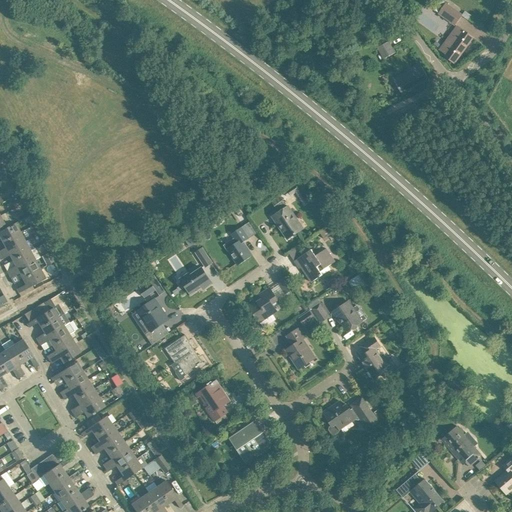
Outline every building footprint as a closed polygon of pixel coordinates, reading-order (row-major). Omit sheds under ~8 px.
[(462,15),(446,3),(439,13),(455,25),(462,15)] [(444,56),(454,63),(473,37),(457,26),(450,36),(452,37),(449,41),(448,41),(440,50),(445,54),(444,56)] [(395,55),(391,48),(388,42),(377,49),(384,61),(395,55)] [(406,73),(393,80),(401,94),(421,83),(422,82),(429,79),(420,64),(406,72),(406,73)] [(6,177),(1,180),(6,188),(11,186),(6,177)] [(297,186),(288,192),(291,196),(295,193),(296,193),(305,206),(309,203),(297,186)] [(280,196),(272,202),(277,210),(285,203),(280,196)] [(288,206),(272,217),(287,239),(303,229),(288,206)] [(0,231),(11,225),(6,214),(0,217),(0,216),(0,231)] [(0,237),(3,242),(20,232),(15,223),(11,225),(0,231),(0,237)] [(237,242),(228,249),(233,257),(239,265),(252,256),(242,243),(252,236),(245,225),(232,234),(237,242)] [(326,228),(319,233),(323,239),(330,234),(326,228)] [(0,255),(25,242),(20,232),(3,242),(6,247),(0,250),(0,255)] [(13,260),(30,251),(25,242),(0,255),(0,258),(1,260),(10,255),(13,260)] [(312,249),(294,261),(300,269),(301,267),(311,282),(323,275),(320,272),(322,271),(321,269),(325,266),(326,268),(331,264),(336,261),(326,247),(315,255),(312,249)] [(212,263),(202,248),(196,253),(206,267),(212,263)] [(9,274),(35,260),(30,251),(13,260),(16,266),(7,271),(9,274)] [(23,279),(40,269),(35,260),(9,274),(11,278),(20,273),(23,279)] [(212,283),(206,275),(202,268),(190,275),(189,273),(180,279),(191,294),(204,286),(205,288),(212,283)] [(19,293),(45,278),(40,269),(23,279),(26,284),(17,289),(19,293)] [(287,275),(277,282),(285,294),(295,287),(287,275)] [(156,278),(139,290),(144,298),(156,290),(160,295),(165,291),(156,278)] [(277,311),(274,306),(280,302),(270,287),(259,295),(261,297),(248,306),(259,323),(260,323),(264,328),(276,320),(273,314),(277,311)] [(41,327),(58,317),(64,313),(58,304),(55,306),(51,299),(44,303),(49,310),(27,324),(29,328),(38,322),(41,327)] [(150,331),(145,334),(152,345),(169,333),(167,330),(162,323),(168,319),(166,320),(158,308),(160,307),(155,300),(146,305),(137,311),(138,312),(140,310),(148,322),(146,324),(150,331)] [(322,301),(312,308),(321,322),(329,317),(328,315),(330,313),(322,301)] [(339,318),(348,331),(362,322),(349,301),(333,312),(338,319),(339,318)] [(304,325),(314,318),(310,312),(300,318),(304,325)] [(80,315),(77,318),(82,326),(85,324),(80,315)] [(38,342),(64,326),(58,317),(41,327),(45,333),(36,338),(38,342)] [(52,345),(70,335),(74,332),(69,323),(64,326),(38,342),(40,346),(49,340),(52,345)] [(299,369),(314,359),(301,340),(304,338),(298,329),(287,336),(293,345),(286,350),(299,369)] [(94,348),(99,345),(91,333),(87,335),(86,336),(94,348)] [(75,344),(70,335),(52,345),(56,350),(47,356),(49,359),(75,344)] [(185,378),(184,376),(193,370),(192,369),(197,365),(198,366),(201,364),(200,363),(202,362),(189,342),(190,342),(185,335),(165,348),(175,363),(176,362),(180,368),(176,371),(175,373),(180,381),(185,378)] [(388,357),(382,360),(375,350),(380,346),(374,338),(361,347),(366,353),(360,358),(374,379),(382,373),(385,378),(397,369),(388,357)] [(35,368),(39,365),(23,339),(15,344),(14,345),(24,361),(29,358),(35,368)] [(14,345),(15,344),(12,340),(11,341),(13,345),(5,350),(21,376),(25,374),(19,365),(24,361),(14,345)] [(75,344),(49,359),(51,363),(60,358),(63,363),(68,360),(68,361),(70,359),(81,352),(75,344)] [(94,348),(93,349),(101,359),(106,355),(99,345),(94,348)] [(17,379),(21,376),(5,350),(0,353),(0,361),(7,372),(12,369),(17,379)] [(99,364),(103,370),(107,368),(103,361),(99,364)] [(65,381),(83,371),(77,362),(51,378),(53,382),(62,376),(65,381)] [(62,396),(88,380),(83,371),(65,381),(69,387),(60,392),(62,396)] [(119,386),(122,383),(117,374),(111,378),(116,387),(119,386)] [(76,399),(94,389),(88,380),(62,396),(65,399),(73,394),(76,399)] [(216,381),(201,391),(211,406),(207,408),(215,421),(225,414),(227,412),(223,406),(230,401),(216,381)] [(116,396),(118,398),(124,394),(119,386),(116,387),(111,390),(114,395),(116,396)] [(73,413),(99,397),(94,389),(76,399),(80,404),(71,410),(73,413)] [(94,413),(105,407),(99,397),(73,413),(76,417),(84,412),(87,417),(92,414),(92,415),(95,413),(94,413)] [(361,419),(367,429),(378,422),(362,398),(351,405),(353,408),(350,410),(347,404),(346,405),(343,407),(340,402),(323,413),(332,425),(329,427),(329,430),(332,434),(334,435),(339,432),(339,429),(355,419),(356,420),(358,421),(361,419)] [(134,422),(136,421),(143,415),(137,407),(128,414),(134,422)] [(106,416),(101,419),(98,414),(85,423),(88,428),(81,433),(84,437),(92,431),(96,436),(112,425),(106,416)] [(143,415),(136,421),(142,429),(149,424),(143,415)] [(253,458),(270,446),(260,433),(263,431),(256,422),(231,439),(247,462),(249,465),(255,461),(253,458)] [(93,451),(118,433),(112,425),(96,436),(99,441),(91,447),(93,451)] [(466,462),(470,467),(480,458),(478,457),(481,454),(468,439),(470,438),(462,429),(460,430),(457,426),(445,436),(466,460),(466,462)] [(108,453),(124,442),(118,433),(93,451),(96,454),(104,448),(108,453)] [(12,439),(6,443),(10,449),(15,445),(12,440),(12,439)] [(150,449),(156,445),(152,440),(146,444),(150,449)] [(105,468),(130,450),(124,442),(108,453),(111,458),(103,464),(105,468)] [(162,455),(159,451),(156,445),(150,449),(156,458),(161,455),(162,455)] [(60,463),(65,460),(58,450),(53,453),(60,463)] [(120,471),(136,459),(130,450),(105,468),(108,471),(116,466),(120,471)] [(55,467),(60,463),(53,453),(48,457),(55,467)] [(149,475),(160,467),(164,473),(170,468),(161,455),(156,458),(154,460),(143,467),(146,471),(149,475)] [(49,470),(55,467),(48,457),(42,461),(49,470)] [(48,484),(64,472),(61,468),(70,461),(68,458),(65,460),(60,463),(55,467),(49,470),(44,474),(42,475),(48,484)] [(496,482),(506,494),(511,488),(511,458),(502,465),(508,472),(496,482)] [(136,459),(120,471),(123,476),(115,481),(117,485),(135,473),(142,468),(136,459)] [(20,463),(27,474),(32,471),(24,460),(20,463)] [(44,474),(49,470),(42,461),(37,464),(44,474)] [(33,467),(32,468),(38,476),(39,478),(43,476),(42,475),(44,474),(37,464),(33,467)] [(54,492),(80,475),(77,471),(68,477),(64,472),(48,484),(54,492)] [(0,493),(9,487),(14,483),(6,472),(1,476),(3,478),(0,480),(0,493)] [(403,498),(410,492),(420,503),(415,508),(417,511),(431,511),(438,507),(437,505),(443,500),(425,479),(420,483),(414,475),(416,474),(415,474),(396,490),(403,498)] [(60,501),(76,489),(73,484),(82,478),(80,475),(54,492),(60,501)] [(157,486),(168,503),(173,499),(179,508),(183,505),(166,480),(162,483),(157,486)] [(167,511),(163,506),(168,503),(157,486),(148,492),(161,511),(167,511)] [(0,505),(14,495),(9,487),(0,493),(0,505)] [(66,509),(91,491),(89,488),(80,494),(76,489),(60,501),(66,509)] [(41,501),(44,499),(38,491),(35,493),(41,501)] [(68,511),(79,511),(86,508),(88,506),(88,505),(88,506),(84,501),(94,495),(91,491),(66,509),(68,511)] [(156,511),(161,511),(148,492),(140,498),(149,511),(155,511),(156,511)] [(7,511),(20,503),(14,495),(0,505),(0,508),(2,511),(0,511),(7,511)] [(149,511),(140,498),(131,504),(136,511),(149,511)] [(25,511),(26,511),(20,503),(7,511),(25,511)]
